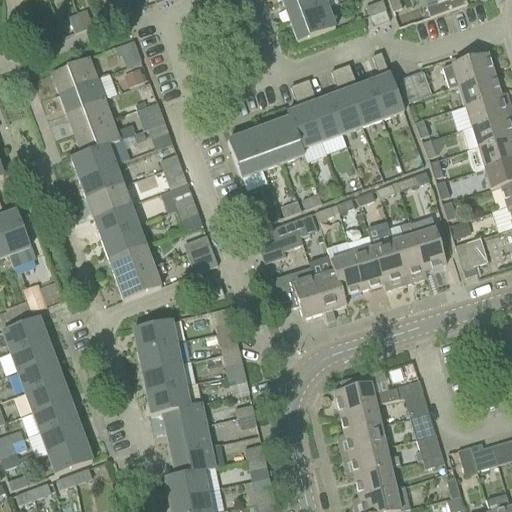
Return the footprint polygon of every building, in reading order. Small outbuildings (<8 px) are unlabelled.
[(132,16),(131,15),(125,0),(123,0),(116,3),(123,19),(132,16)] [(150,0),(153,8),(165,4),(163,0),(150,0)] [(288,26),(325,12),(320,0),(295,0),(281,6),(288,26)] [(391,16),(401,12),(396,0),(392,0),(386,2),(391,16)] [(433,0),(436,7),(424,11),(428,22),(466,8),(463,0),(433,0)] [(113,23),(123,19),(116,3),(107,6),(113,23)] [(367,20),(384,14),(381,5),(364,11),(367,20)] [(333,33),(326,14),(325,12),(288,26),(296,47),(333,33)] [(371,31),(388,25),(384,14),(367,20),(371,31)] [(91,31),(91,30),(85,15),(76,18),(82,35),(91,31)] [(73,38),(82,35),(76,18),(67,22),(73,38)] [(53,45),(47,29),(35,34),(41,50),(53,45)] [(135,54),(122,59),(127,71),(139,66),(135,54)] [(402,118),(389,81),(380,57),(370,60),(379,83),(368,87),(382,125),(402,118)] [(457,90),(492,79),(486,58),(450,69),(441,72),(444,84),(454,81),(457,90)] [(95,83),(94,81),(87,63),(50,76),(57,97),(95,83)] [(368,87),(356,91),(348,69),(339,72),(361,133),(382,125),(368,87)] [(341,141),(361,133),(339,72),(329,76),(338,98),(327,102),(341,141)] [(138,74),(124,79),(128,92),(143,87),(138,74)] [(417,103),(429,99),(420,75),(408,80),(417,103)] [(504,98),(499,99),(492,79),(457,90),(463,111),(504,98)] [(405,108),(417,103),(408,80),(397,84),(405,108)] [(65,117),(102,103),(95,83),(57,97),(65,117)] [(327,102),(315,106),(307,84),(298,87),(320,148),(341,141),(327,102)] [(301,155),(320,148),(298,87),(289,91),(297,113),(285,117),(301,160),(302,160),(301,155)] [(470,132),(511,119),(504,98),(463,111),(470,132)] [(73,138),(110,124),(102,103),(65,117),(73,138)] [(155,107),(134,115),(138,125),(159,117),(155,107)] [(281,168),(301,160),(285,117),(285,118),(287,123),(267,131),(281,168)] [(466,156),(511,141),(511,122),(511,119),(470,132),(460,135),(466,156)] [(69,162),(118,144),(110,124),(73,138),(80,158),(69,162)] [(418,143),(427,140),(421,125),(412,128),(418,143)] [(150,144),(166,138),(163,128),(147,134),(150,144)] [(260,175),(281,168),(267,131),(246,138),(260,175)] [(134,138),(130,139),(133,148),(144,144),(141,135),(134,138)] [(240,183),(260,175),(246,138),(226,146),(240,183)] [(481,174),(511,164),(511,141),(466,156),(475,154),(481,174)] [(107,150),(118,145),(118,144),(69,162),(77,183),(114,169),(107,150)] [(426,163),(434,160),(429,145),(420,148),(426,163)] [(161,174),(178,168),(174,160),(158,166),(161,174)] [(511,164),(481,174),(487,195),(511,186),(511,164)] [(432,183),(441,181),(436,165),(427,167),(432,183)] [(165,184),(181,178),(178,168),(161,174),(165,184)] [(84,203),(121,189),(114,169),(77,183),(84,203)] [(398,196),(414,190),(411,181),(395,187),(398,196)] [(438,204),(447,202),(443,186),(434,188),(438,204)] [(511,186),(487,195),(488,196),(499,193),(505,211),(511,209),(511,186)] [(92,224),(129,210),(121,189),(84,203),(92,224)] [(169,195),(159,199),(166,219),(176,215),(176,216),(193,209),(190,200),(185,189),(169,195)] [(390,189),(375,195),(378,203),(393,198),(390,189)] [(316,198),(315,199),(313,192),(303,195),(306,203),(300,205),(303,215),(320,209),(316,198)] [(357,212),(374,205),(370,196),(354,202),(357,212)] [(337,219),(352,213),(349,204),(334,210),(337,219)] [(283,223),(299,217),(295,206),(279,213),(283,223)] [(445,225),(454,222),(450,206),(440,209),(445,225)] [(179,225),(196,218),(193,209),(176,216),(179,225)] [(99,244),(136,230),(129,210),(92,224),(99,244)] [(0,211),(0,240),(7,260),(11,270),(32,262),(29,252),(15,215),(3,220),(0,211)] [(316,227),(332,221),(328,212),(313,218),(316,227)] [(263,230),(279,223),(276,214),(259,220),(263,230)] [(299,242),(316,236),(309,219),(269,234),(273,246),(257,252),(257,251),(256,252),(257,253),(277,245),(297,237),(299,242)] [(429,222),(408,229),(411,239),(412,240),(423,275),(444,269),(438,250),(433,232),(429,222)] [(401,243),(391,247),(405,289),(425,282),(423,275),(412,240),(411,239),(408,229),(408,227),(397,231),(401,243)] [(107,264),(144,251),(136,230),(99,244),(107,264)] [(380,250),(370,253),(382,288),(384,295),(405,289),(391,247),(387,234),(377,237),(380,250)] [(297,237),(277,245),(281,256),(282,256),(301,249),(299,242),(297,237)] [(382,288),(370,253),(367,240),(346,247),(361,295),(382,288)] [(192,256),(197,254),(208,250),(205,241),(188,247),(192,256)] [(486,267),(480,248),(479,242),(466,246),(474,271),(486,267)] [(473,271),(474,271),(466,246),(453,251),(463,283),(476,279),(473,271)] [(342,301),(361,295),(346,247),(345,248),(348,259),(329,265),(344,311),(344,310),(342,301)] [(192,256),(185,259),(189,268),(212,259),(208,250),(197,254),(192,256)] [(114,285),(151,271),(144,251),(107,264),(114,285)] [(331,315),(344,311),(329,265),(309,272),(312,282),(323,317),(326,326),(334,323),(331,315)] [(155,279),(164,276),(162,269),(152,273),(151,271),(114,285),(122,306),(159,292),(155,279)] [(309,272),(269,285),(280,316),(290,313),(297,310),(301,324),(323,317),(312,282),(309,272)] [(37,289),(20,295),(25,306),(29,320),(51,312),(50,311),(52,311),(48,303),(42,305),(37,289)] [(222,300),(220,292),(219,291),(201,298),(204,307),(222,300)] [(51,312),(64,307),(61,298),(48,303),(52,311),(50,311),(51,312)] [(8,327),(29,320),(25,306),(3,314),(8,327)] [(0,339),(6,357),(45,342),(37,322),(0,335),(0,339)] [(174,347),(174,345),(170,325),(131,333),(136,355),(174,347)] [(216,338),(233,335),(230,325),(208,330),(209,332),(214,331),(216,338)] [(218,348),(235,344),(233,335),(216,338),(218,348)] [(14,377),(52,363),(45,342),(6,357),(14,377)] [(140,376),(179,368),(174,347),(136,355),(140,376)] [(22,397),(60,383),(52,363),(14,377),(22,397)] [(243,377),(241,369),(240,367),(223,371),(226,381),(243,377)] [(144,397),(183,389),(179,368),(140,376),(144,397)] [(384,385),(382,375),(382,374),(366,379),(338,386),(340,394),(333,396),(338,418),(374,409),(374,410),(398,404),(395,393),(372,399),(370,389),(384,385)] [(228,390),(245,386),(243,377),(226,381),(228,390)] [(29,418),(68,404),(60,383),(22,397),(29,418)] [(421,398),(421,397),(418,386),(395,392),(395,393),(398,404),(402,404),(421,398)] [(200,407),(188,410),(183,389),(144,397),(149,419),(201,408),(200,407)] [(37,438),(75,424),(68,404),(29,418),(37,438)] [(165,438),(205,429),(201,408),(149,419),(149,420),(161,417),(165,438)] [(379,430),(374,410),(374,409),(338,418),(342,438),(379,430)] [(408,424),(427,418),(425,409),(406,415),(408,424)] [(235,423),(252,419),(250,410),(233,413),(235,423)] [(427,418),(408,424),(412,436),(414,444),(434,439),(431,430),(427,418)] [(45,459),(83,445),(75,424),(37,438),(45,459)] [(170,459),(209,451),(205,429),(165,438),(170,459)] [(341,461),(383,451),(379,430),(342,438),(343,439),(336,441),(341,461)] [(0,452),(11,449),(22,445),(18,434),(7,438),(7,439),(0,442),(0,452)] [(52,479),(90,465),(83,445),(45,459),(52,479)] [(496,470),(506,467),(500,447),(490,450),(496,470)] [(487,472),(481,453),(480,448),(468,452),(475,476),(487,472)] [(0,463),(15,459),(11,449),(0,452),(0,463)] [(162,483),(214,472),(223,470),(219,449),(209,451),(170,459),(174,480),(162,482),(162,483)] [(260,450),(242,454),(244,466),(262,461),(260,450)] [(396,460),(386,462),(383,451),(341,461),(346,482),(398,469),(396,460)] [(421,465),(440,459),(437,451),(413,458),(416,467),(421,465)] [(463,480),(475,476),(468,452),(455,455),(461,474),(463,480)] [(28,459),(16,463),(18,468),(30,464),(28,459)] [(443,468),(440,460),(440,459),(421,465),(423,474),(443,468)] [(265,472),(265,471),(262,461),(244,466),(247,477),(265,472)] [(388,472),(398,470),(398,469),(346,482),(346,483),(352,481),(357,502),(393,493),(388,472)] [(202,476),(214,474),(214,472),(162,483),(167,504),(207,496),(202,476)] [(75,489),(90,483),(87,473),(71,479),(75,489)] [(58,496),(75,489),(71,479),(54,486),(58,496)] [(9,497),(27,490),(23,480),(5,487),(9,497)] [(450,504),(458,502),(453,482),(444,485),(450,504)] [(34,505),(49,499),(45,489),(30,495),(34,505)] [(407,511),(403,492),(393,494),(393,493),(357,502),(351,504),(352,511),(407,511)] [(270,494),(252,498),(255,509),(272,504),(270,494)] [(16,511),(34,505),(30,495),(13,501),(16,511)] [(168,511),(209,511),(207,496),(167,504),(168,511)] [(508,511),(508,510),(507,511),(503,499),(484,504),(486,511),(508,511)] [(450,504),(446,505),(447,511),(461,511),(458,502),(450,504)]
